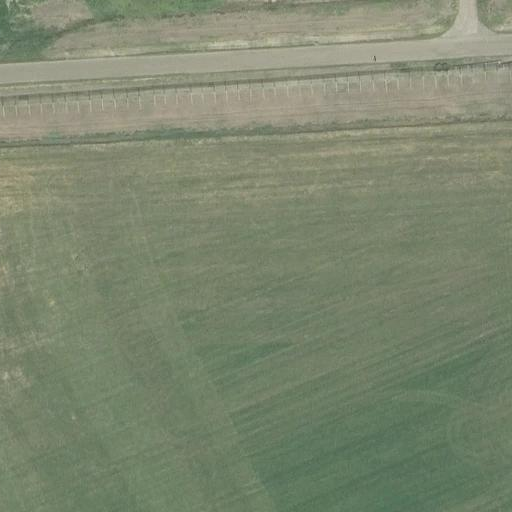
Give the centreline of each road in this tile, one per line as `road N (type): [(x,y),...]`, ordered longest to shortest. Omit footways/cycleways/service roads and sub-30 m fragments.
road 1 (unclassified): [(0,75),(511,48)]
road 2 (track): [(193,65),(358,258)]
